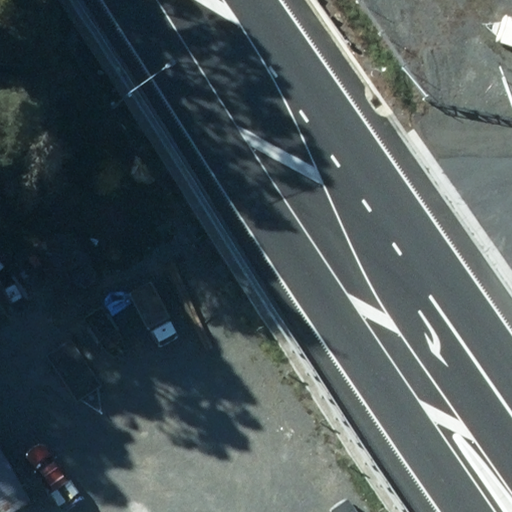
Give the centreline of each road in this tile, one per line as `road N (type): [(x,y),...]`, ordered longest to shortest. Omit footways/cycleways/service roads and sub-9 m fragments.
road 1 (trunk): [(457,511),(197,127),(146,0)]
road 2 (trunk): [(247,0),(298,30),(511,346)]
